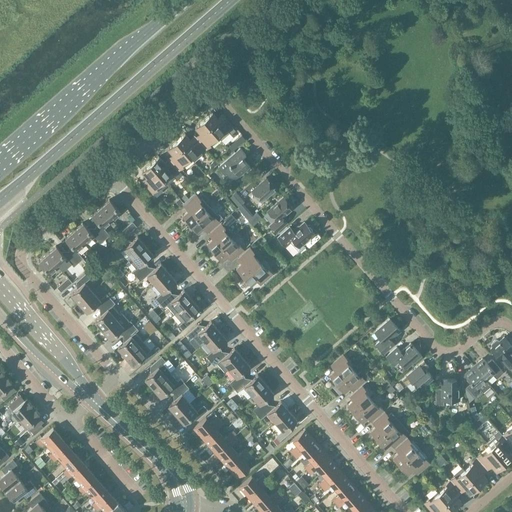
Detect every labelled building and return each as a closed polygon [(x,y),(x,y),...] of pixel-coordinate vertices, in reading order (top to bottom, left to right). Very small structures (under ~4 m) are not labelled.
[(60,0),(0,53),(0,63),(5,69),(83,0),(60,0)] [(212,113),(204,120),(218,136),(221,140),(230,133),(231,134),(235,130),(232,127),(232,126),(223,116),(219,120),(212,113)] [(197,139),(205,148),(206,149),(211,145),(209,144),(218,136),(204,120),(195,128),(202,135),(197,139)] [(185,134),(176,141),(191,157),(194,161),(203,154),(201,152),(205,148),(197,139),(196,137),(191,141),(185,134)] [(242,135),(235,141),(239,145),(246,139),(242,135)] [(174,156),(170,160),(179,170),(183,166),(182,165),(191,157),(176,141),(168,149),(174,156)] [(242,157),(246,154),(240,148),(218,167),(224,175),(226,173),(227,175),(229,176),(230,177),(232,178),(234,178),(236,178),(238,177),(240,176),(250,166),(242,157)] [(159,156),(150,164),(164,180),(168,184),(175,178),(176,180),(182,174),(179,170),(170,160),(165,164),(159,156)] [(150,164),(142,171),(148,179),(144,183),(153,193),(156,197),(163,191),(161,189),(168,184),(164,180),(150,164)] [(252,191),(261,201),(276,188),(266,177),(256,187),(251,182),(240,191),(245,197),(252,191)] [(236,192),(230,197),(233,201),(239,196),(236,192)] [(183,215),(190,224),(209,207),(202,199),(201,200),(197,195),(186,204),(190,209),(183,215)] [(293,208),(283,197),(267,211),(275,220),(269,225),(276,233),(287,223),(282,217),(293,208)] [(109,200),(101,207),(113,221),(121,213),(109,200)] [(100,224),(96,228),(105,239),(110,235),(104,228),(113,221),(101,207),(92,215),(100,224)] [(209,207),(190,224),(198,233),(205,226),(209,231),(223,219),(218,213),(216,215),(210,207),(209,207)] [(126,217),(131,222),(134,219),(130,214),(126,217)] [(214,237),(207,243),(215,252),(231,238),(232,237),(233,234),(232,232),(230,229),(227,228),(227,226),(229,225),(225,220),(221,223),(211,233),(214,237)] [(132,222),(122,231),(125,236),(136,226),(132,222)] [(304,222),(294,232),(290,227),(278,237),(286,246),(291,241),(299,250),(304,246),(302,244),(315,234),(313,232),(313,228),(310,225),(307,225),(304,222)] [(83,223),(74,230),(86,244),(95,237),(100,243),(105,239),(96,228),(91,232),(83,223)] [(73,248),(69,252),(78,262),(83,258),(77,252),(86,244),(74,230),(65,238),(73,248)] [(124,249),(131,257),(145,245),(137,236),(128,245),(124,240),(113,250),(117,254),(124,249)] [(273,237),(269,241),(273,246),(278,242),(273,237)] [(231,238),(215,252),(222,261),(229,254),(233,259),(244,250),(240,245),(238,246),(231,238)] [(132,272),(136,276),(147,267),(143,262),(153,254),(145,245),(131,257),(139,266),(132,272)] [(56,246),(47,254),(59,267),(68,260),(74,267),(78,262),(69,252),(64,255),(56,246)] [(236,268),(244,276),(260,262),(252,254),(254,252),(250,248),(239,257),(243,261),(236,268)] [(59,267),(47,254),(38,261),(50,275),(59,267)] [(100,262),(96,266),(99,270),(104,267),(103,265),(100,262)] [(260,262),(244,276),(251,285),(258,278),(262,283),(273,274),(269,269),(267,270),(260,262)] [(147,275),(155,284),(168,272),(161,263),(151,271),(147,267),(136,276),(140,281),(147,275)] [(71,294),(79,303),(93,291),(85,282),(92,277),(88,272),(77,281),(81,286),(71,294)] [(155,298),(160,303),(171,293),(167,289),(176,281),(168,272),(155,284),(162,293),(155,298)] [(68,278),(64,281),(57,287),(61,292),(72,282),(68,278)] [(171,293),(160,303),(164,308),(166,305),(174,314),(178,311),(192,299),(184,290),(174,298),(171,293)] [(96,304),(100,308),(111,299),(107,294),(100,300),(93,291),(79,303),(87,312),(96,304)] [(95,321),(102,330),(116,318),(108,309),(115,303),(112,301),(111,299),(100,308),(104,313),(95,321)] [(178,311),(174,314),(182,323),(179,325),(183,330),(194,320),(190,316),(199,307),(192,299),(178,311)] [(119,330),(123,335),(134,325),(130,321),(123,327),(116,318),(102,330),(110,339),(119,330)] [(381,340),(376,344),(384,353),(394,344),(390,339),(400,331),(390,319),(375,332),(381,340)] [(150,334),(157,328),(150,320),(143,326),(150,334)] [(198,325),(187,334),(191,339),(194,337),(201,345),(205,342),(219,330),(211,321),(202,329),(198,325)] [(127,339),(118,348),(125,356),(139,345),(143,341),(135,333),(138,330),(134,325),(123,335),(127,339)] [(206,356),(210,361),(221,351),(217,347),(227,339),(219,330),(205,342),(213,350),(206,356)] [(492,347),(491,349),(500,360),(501,359),(509,368),(511,365),(511,351),(511,349),(511,345),(504,337),(499,341),(498,340),(496,340),(491,344),(491,346),(492,347)] [(179,349),(184,345),(179,340),(174,345),(175,346),(178,350),(179,349)] [(139,345),(125,356),(133,365),(142,357),(146,361),(157,352),(153,347),(150,350),(143,341),(139,345)] [(386,356),(394,365),(399,360),(406,368),(421,355),(411,343),(401,351),(397,347),(386,356)] [(221,360),(228,368),(242,357),(234,348),(225,356),(221,351),(210,361),(214,366),(221,360)] [(329,375),(337,383),(353,369),(346,361),(347,359),(343,354),(332,364),(336,368),(329,375)] [(154,370),(145,379),(153,388),(166,376),(170,373),(170,372),(175,368),(168,359),(165,361),(161,356),(150,366),(154,370)] [(229,383),(233,388),(244,378),(240,374),(250,365),(242,357),(228,368),(236,377),(229,383)] [(478,365),(475,368),(486,380),(493,374),(496,378),(503,372),(492,359),(487,363),(484,359),(483,360),(482,359),(478,362),(478,365)] [(414,383),(419,389),(433,377),(425,368),(429,366),(424,360),(402,380),(406,385),(409,382),(414,383)] [(467,387),(463,389),(468,403),(475,397),(482,390),(483,392),(491,385),(486,380),(475,368),(471,370),(469,370),(465,374),(466,375),(465,376),(471,383),(467,387)] [(353,369),(337,383),(344,392),(351,385),(355,390),(361,385),(366,381),(370,377),(363,369),(357,374),(353,369)] [(166,376),(153,388),(160,397),(170,388),(174,393),(185,383),(180,379),(178,381),(170,373),(166,376)] [(203,377),(202,378),(208,385),(212,381),(206,374),(203,377)] [(244,378),(233,388),(234,389),(237,391),(237,392),(240,390),(248,398),(252,395),(265,383),(258,374),(248,383),(244,378)] [(6,375),(0,379),(0,395),(4,400),(15,389),(12,385),(13,383),(6,375)] [(442,389),(436,389),(436,405),(443,405),(443,400),(459,400),(459,386),(455,386),(455,379),(442,379),(442,389)] [(399,391),(404,387),(399,382),(394,386),(399,391)] [(168,405),(176,414),(189,402),(182,394),(189,388),(185,383),(174,393),(178,397),(168,405)] [(252,410),(257,414),(267,405),(264,400),(273,392),(265,383),(252,395),(259,404),(252,410)] [(347,405),(355,413),(371,399),(364,391),(365,389),(361,385),(355,390),(351,394),(355,398),(347,405)] [(5,412),(5,414),(6,416),(7,417),(9,418),(11,418),(16,422),(18,420),(34,407),(26,398),(24,400),(20,395),(9,405),(10,407),(6,410),(5,412)] [(231,398),(226,402),(233,410),(238,406),(231,398)] [(370,415),(374,420),(384,411),(380,406),(378,407),(371,399),(355,413),(362,422),(370,415)] [(267,413),(275,422),(289,410),(281,401),(271,409),(267,405),(257,414),(261,419),(267,413)] [(189,402),(176,414),(183,423),(193,415),(197,419),(208,410),(204,405),(197,411),(189,402)] [(418,405),(413,409),(420,417),(425,413),(418,405)] [(34,407),(18,420),(26,429),(28,427),(32,432),(43,421),(39,417),(41,415),(34,407)] [(276,436),(273,439),(277,444),(280,441),(291,431),(287,427),(296,419),(289,410),(275,422),(282,430),(276,436)] [(377,424),(370,431),(378,439),(394,425),(398,421),(399,421),(391,412),(388,415),(384,411),(374,420),(377,424)] [(477,414),(472,417),(474,423),(483,415),(479,411),(477,414)] [(431,415),(424,421),(430,428),(437,422),(431,415)] [(193,428),(201,437),(220,420),(217,416),(210,422),(206,417),(193,428)] [(201,437),(208,445),(220,434),(217,429),(223,423),(220,420),(201,437)] [(392,442),(396,446),(407,437),(404,434),(407,431),(398,421),(394,425),(378,439),(385,448),(392,442)] [(43,442),(48,447),(60,436),(53,427),(37,441),(40,445),(43,442)] [(507,431),(502,434),(511,445),(511,444),(511,428),(508,432),(507,431)] [(290,451),(293,454),(313,437),(305,429),(292,440),(297,445),(290,451)] [(495,437),(487,443),(491,447),(505,464),(506,465),(511,460),(510,459),(511,457),(511,454),(507,449),(511,445),(502,434),(498,430),(493,435),(495,437)] [(208,445),(215,453),(234,436),(231,432),(224,438),(220,434),(208,445)] [(49,455),(52,458),(68,444),(60,436),(48,447),(52,452),(49,455)] [(215,453),(222,461),(235,450),(231,446),(238,440),(234,436),(215,453)] [(303,452),(307,457),(320,445),(313,437),(293,454),(296,458),(303,452)] [(393,457),(400,465),(419,449),(412,440),(411,441),(407,437),(396,446),(400,450),(393,457)] [(57,458),(62,463),(64,462),(75,452),(68,444),(52,458),(54,461),(57,458)] [(29,445),(24,449),(28,454),(33,450),(29,445)] [(304,467),(307,471),(327,454),(320,445),(307,457),(311,461),(304,467)] [(0,462),(1,463),(9,455),(1,447),(0,447),(0,462)] [(481,453),(476,457),(485,468),(490,464),(496,471),(505,464),(491,447),(482,455),(481,453)] [(222,461),(229,469),(249,452),(245,449),(239,455),(235,450),(222,461)] [(419,449),(400,465),(408,474),(415,468),(419,472),(430,463),(426,458),(427,457),(419,449)] [(63,471),(66,474),(82,460),(75,452),(64,462),(62,463),(67,468),(63,471)] [(249,452),(229,469),(237,478),(249,467),(245,462),(252,456),(249,452)] [(317,468),(321,473),(334,462),(327,454),(307,471),(310,474),(317,468)] [(440,455),(433,461),(439,467),(446,461),(440,455)] [(40,457),(35,461),(35,462),(36,463),(40,468),(45,464),(40,457)] [(473,463),(465,470),(479,486),(487,479),(481,472),(485,468),(476,457),(472,461),(473,463)] [(288,458),(283,463),(286,467),(292,462),(288,458)] [(0,477),(0,482),(5,490),(19,479),(14,472),(20,468),(13,459),(4,466),(8,471),(0,477)] [(72,474),(76,480),(89,469),(82,460),(66,474),(68,477),(72,474)] [(318,483),(322,487),(341,470),(334,462),(321,473),(325,477),(318,483)] [(454,476),(450,480),(459,490),(464,486),(470,494),(479,486),(465,470),(462,467),(453,475),(454,476)] [(78,488),(80,491),(96,477),(89,469),(76,480),(81,485),(78,488)] [(332,485),(336,489),(348,478),(341,470),(322,487),(325,491),(332,485)] [(239,486),(246,495),(267,477),(264,474),(257,480),(253,475),(239,486)] [(296,480),(300,484),(305,480),(301,476),(299,477),(296,480)] [(86,491),(91,496),(103,485),(96,477),(80,491),(83,494),(86,491)] [(246,495),(253,503),(267,491),(263,487),(270,481),(267,477),(246,495)] [(333,500),(336,503),(355,486),(348,478),(336,489),(339,494),(333,500)] [(19,479),(5,490),(13,500),(24,491),(28,496),(37,489),(30,480),(24,485),(19,479)] [(447,486),(438,493),(453,509),(461,502),(455,494),(459,490),(450,480),(445,484),(447,486)] [(92,504),(94,507),(110,493),(103,485),(91,496),(95,501),(92,504)] [(346,501),(350,506),(362,495),(355,486),(336,503),(339,507),(346,501)] [(253,503),(260,511),(281,494),(278,490),(271,496),(267,491),(253,503)] [(297,494),(305,502),(309,498),(304,492),(301,490),(297,494)] [(429,499),(424,503),(432,511),(434,511),(438,509),(440,511),(449,511),(453,509),(438,493),(437,491),(429,499)] [(25,511),(45,511),(46,511),(41,506),(47,501),(39,492),(30,500),(34,504),(25,511)] [(100,507),(104,511),(105,511),(117,501),(110,493),(94,507),(97,510),(100,507)] [(260,511),(276,511),(281,508),(277,504),(284,498),(281,494),(260,511)] [(351,511),(358,511),(369,503),(362,495),(350,506),(354,510),(351,511)] [(126,511),(127,511),(117,501),(105,511),(126,511)] [(369,503),(358,511),(376,511),(377,511),(369,503)]
